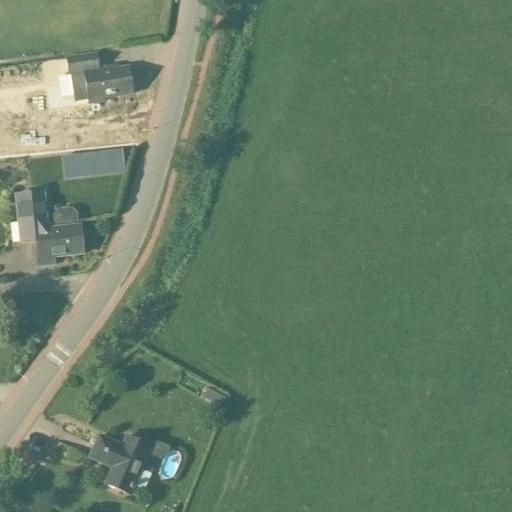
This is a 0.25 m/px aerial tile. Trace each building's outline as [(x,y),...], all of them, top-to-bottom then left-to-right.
[(99,71),(96,54),(65,58),(68,77),(70,76),(75,108),(71,109),(73,119),(94,116),(94,113),(89,114),(87,101),(132,94),(128,69),(115,71),(114,69),(99,71)] [(66,156),(68,177),(119,172),(117,151),(66,156)] [(45,229),(42,194),(15,196),(19,245),(34,244),(36,268),(54,267),(54,258),(83,256),(80,226),(78,226),(77,214),(72,209),(58,210),(53,216),(54,228),(45,229)] [(215,395),(207,391),(201,400),(210,405),(215,395)] [(122,447),(98,437),(89,458),(119,471),(112,488),(129,496),(150,448),(126,438),(122,447)]
